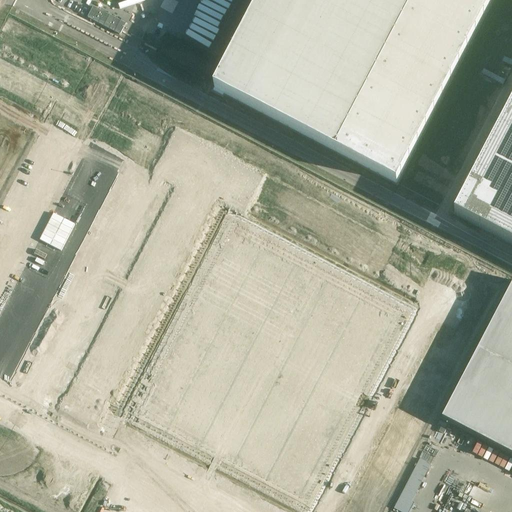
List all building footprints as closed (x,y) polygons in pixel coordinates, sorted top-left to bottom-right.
[(454,214),(511,244),(511,0),(260,0),(214,89),(396,184),(492,0),(511,0),(511,102),(511,104),(454,214)] [(93,7),(88,18),(120,35),(126,24),(111,16),(105,13),(93,7)] [(178,186),(61,409),(114,437),(125,417),(306,511),(313,511),(419,310),(241,217),(262,177),(200,145),(197,150),(174,138),(155,173),(178,186)] [(511,284),(442,418),(511,455),(511,284)] [(430,452),(403,504),(415,510),(442,458),(430,452)]
